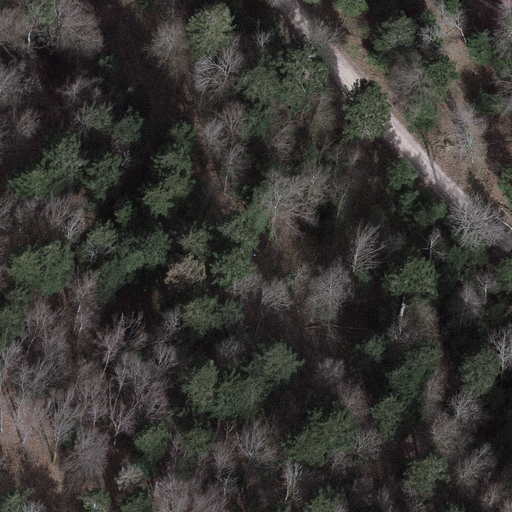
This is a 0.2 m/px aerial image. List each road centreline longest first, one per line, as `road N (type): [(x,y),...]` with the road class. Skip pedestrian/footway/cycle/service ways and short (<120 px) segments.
road 1 (track): [(121,0),(174,137),(320,367),(401,443),(494,511)]
road 2 (track): [(511,241),(285,0)]
